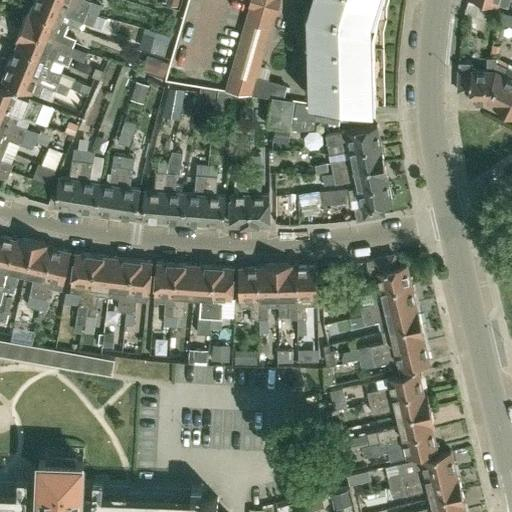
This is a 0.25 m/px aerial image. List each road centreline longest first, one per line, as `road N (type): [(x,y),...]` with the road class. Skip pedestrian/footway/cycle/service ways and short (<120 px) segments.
road 1 (residential): [(446,216),(355,238),(274,243),(91,229),(0,209)]
road 2 (unclassified): [(511,469),(446,216)]
road 3 (unclassified): [(446,216),(426,111),(434,0)]
